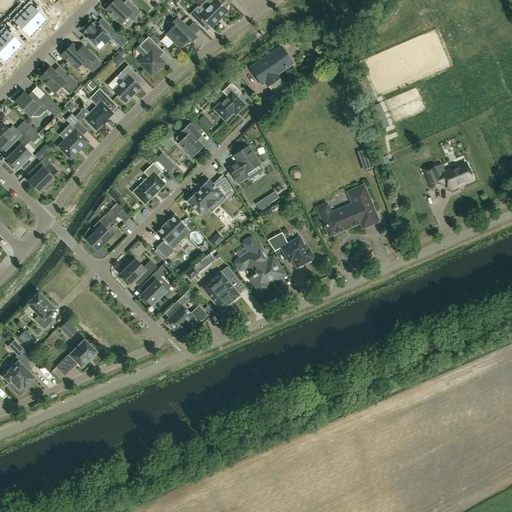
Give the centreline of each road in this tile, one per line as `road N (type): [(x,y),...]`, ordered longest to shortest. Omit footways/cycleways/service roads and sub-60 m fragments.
road 1 (residential): [(0,436),(511,214)]
road 2 (residential): [(47,220),(116,132),(273,2)]
road 3 (residential): [(100,270),(155,326),(158,340),(0,415)]
road 4 (residential): [(262,109),(100,270)]
road 5 (residential): [(0,92),(88,0)]
